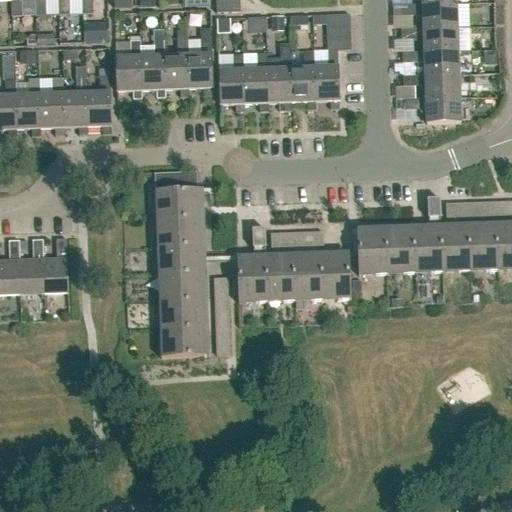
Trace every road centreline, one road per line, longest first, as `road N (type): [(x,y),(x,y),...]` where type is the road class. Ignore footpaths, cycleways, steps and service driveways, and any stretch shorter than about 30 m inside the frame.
road 1 (residential): [(381,169),(258,174),(227,153),(82,160),(33,203),(0,204)]
road 2 (residential): [(381,169),(375,0)]
